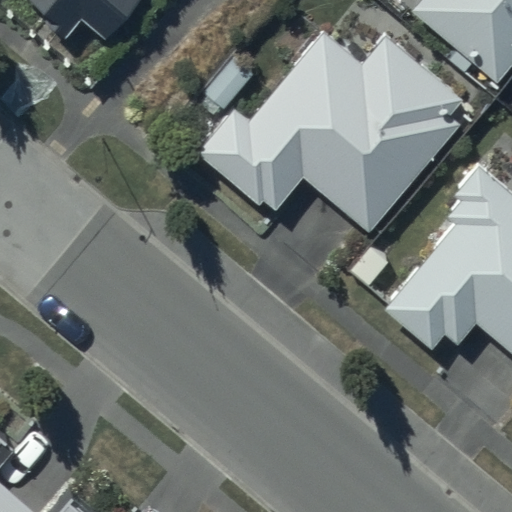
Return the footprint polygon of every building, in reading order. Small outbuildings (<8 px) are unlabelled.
[(44,0),(52,6),(47,12),(65,28),(79,11),(100,29),(125,0),(44,0)] [(511,0),(410,0),(410,1),(495,73),(511,53),(511,0)] [(234,98),(196,141),(257,194),(261,190),(273,201),(303,167),(367,224),(462,116),(448,104),(460,91),(387,27),(361,56),(323,23),(247,110),(234,98)] [(511,184),(479,155),(451,185),(458,192),(444,208),(453,216),(383,300),(430,340),(444,324),(456,335),(476,312),(511,343),(511,184)] [(81,511),(69,502),(60,511),(30,511),(0,486),(0,455),(6,449),(0,443),(0,511),(81,511)]
